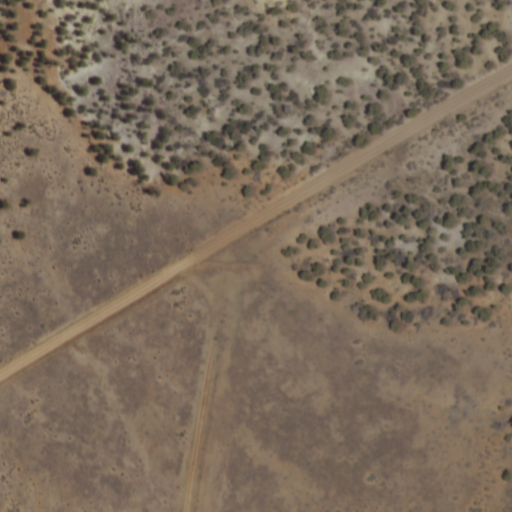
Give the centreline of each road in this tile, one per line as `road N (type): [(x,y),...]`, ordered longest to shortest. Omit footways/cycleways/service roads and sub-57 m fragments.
road 1 (residential): [(160,511),(193,271),(220,233),(511,67)]
road 2 (residential): [(0,360),(193,271)]
